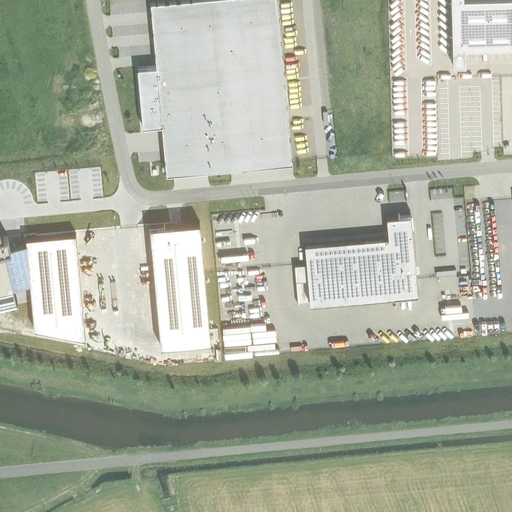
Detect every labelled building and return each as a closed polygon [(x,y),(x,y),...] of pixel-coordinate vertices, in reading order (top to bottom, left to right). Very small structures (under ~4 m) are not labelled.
[(156,66),(137,68),(142,126),(161,124),(166,173),(292,162),(276,0),(169,0),(150,2),(156,66)] [(511,0),(450,0),(452,64),(465,63),(464,47),(468,47),(476,47),(484,47),(492,47),(500,46),(508,46),(511,46),(511,0)] [(441,197),(465,196),(464,181),(441,182),(441,197)] [(306,263),(294,265),(295,281),(307,280),(309,304),(393,297),(418,294),(416,279),(411,214),(386,216),(388,232),(388,236),(304,244),(306,263)] [(163,224),(149,226),(160,346),(210,341),(199,221),(164,224),(163,224)] [(0,228),(0,300),(15,297),(12,286),(29,282),(33,329),(85,339),(75,231),(25,236),(25,241),(11,245),(8,235),(2,236),(0,228)] [(243,332),(238,335),(251,356),(255,353),(243,332)]
